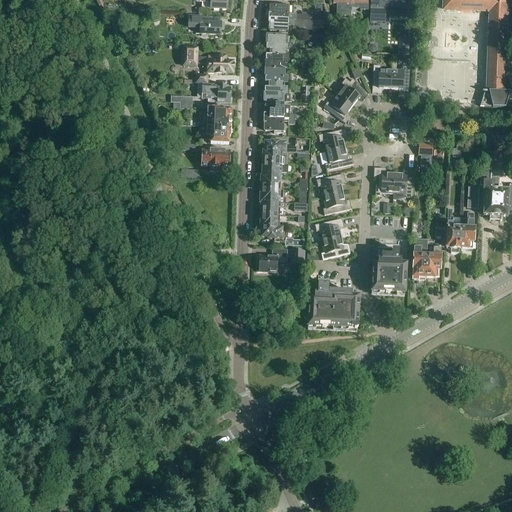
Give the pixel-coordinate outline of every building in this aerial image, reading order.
[(227,11),(227,0),(196,0),(196,1),(196,3),(208,4),(210,4),(210,10),(227,11)] [(336,17),(350,17),(350,9),(360,9),(360,10),(367,11),(367,0),(333,0),(333,5),(334,5),(337,5),(336,17)] [(370,0),(370,23),(385,23),(385,9),(409,9),(409,0),(370,0)] [(484,94),(480,108),(511,109),(511,93),(511,94),(511,80),(511,79),(511,1),(506,2),(504,0),(443,0),(444,11),(485,12),(490,17),(487,93),(482,93),(484,94)] [(268,15),(268,20),(311,22),(312,15),(301,14),(301,17),(294,16),(293,20),(288,20),(288,15),(293,16),(293,8),(288,8),(288,7),(279,6),(279,8),(270,8),(270,15),(268,15)] [(188,29),(200,30),(200,36),(220,37),(220,30),(223,30),(224,26),(220,26),(220,24),(213,24),(214,19),(189,18),(188,29)] [(311,22),(268,20),(268,25),(270,25),(269,32),(278,33),(278,35),(287,35),(287,27),(293,27),(293,30),(304,30),(304,28),(312,28),(312,22),(311,22)] [(266,51),(268,51),(276,51),(276,54),(278,54),(278,57),(288,58),(288,38),(267,37),(267,46),(266,46),(266,51)] [(355,41),(358,49),(365,47),(362,39),(355,41)] [(207,74),(232,74),(232,72),(233,70),(233,67),(233,65),(233,63),(225,63),(225,58),(216,57),(216,58),(208,58),(208,59),(196,59),(197,50),(183,49),(183,68),(196,68),(196,62),(207,62),(207,74)] [(266,62),(266,70),(287,71),(288,58),(278,57),(278,54),(276,54),(276,51),(268,51),(268,57),(265,57),(265,62),(266,62)] [(378,90),(390,91),(391,71),(380,71),(380,67),(373,67),(372,95),(378,95),(378,90)] [(391,71),(390,91),(402,91),(402,96),(408,97),(409,69),(403,69),(403,72),(391,71)] [(267,84),(267,89),(274,90),(274,87),(276,87),(276,84),(284,84),(284,85),(287,85),(287,71),(266,70),(265,79),(264,84),(267,84)] [(352,73),(356,81),(360,79),(357,71),(352,73)] [(207,85),(207,77),(196,76),(195,85),(207,85)] [(368,96),(355,82),(352,85),(345,80),(341,85),(344,87),(336,96),(352,108),(359,99),(363,102),(368,96)] [(274,90),(267,89),(264,89),(264,95),(265,95),(264,103),(291,104),(292,96),(290,96),(286,96),(286,90),(284,90),(284,85),(284,84),(276,84),(276,87),(274,87),(274,90)] [(208,100),(207,104),(217,104),(230,105),(230,103),(231,103),(232,95),(230,95),(230,89),(227,89),(227,87),(202,86),(202,92),(201,100),(208,100)] [(352,108),(336,96),(329,105),(327,104),(323,109),(345,126),(349,121),(345,118),(352,108)] [(263,115),(263,120),(283,121),(288,121),(294,121),(300,121),(301,117),(288,116),(288,109),(283,109),(283,107),(275,106),(274,108),(265,108),(265,116),(263,115)] [(207,116),(207,128),(231,129),(230,129),(231,123),(227,120),(228,118),(229,117),(230,117),(230,116),(231,116),(231,115),(231,114),(231,113),(230,113),(230,112),(229,112),(229,111),(228,111),(199,110),(198,116),(207,116)] [(283,121),(263,120),(263,125),(265,125),(265,133),(274,133),(274,135),(282,135),(283,121)] [(231,129),(207,128),(206,137),(200,137),(200,142),(210,142),(210,145),(228,146),(229,139),(230,139),(231,129)] [(322,143),(325,154),(344,150),(342,138),(346,137),(345,131),(318,137),(319,143),(322,143)] [(265,144),(264,153),(287,154),(288,155),(288,154),(296,155),(296,149),(285,148),(285,144),(271,143),(271,144),(265,144)] [(177,152),(195,153),(195,146),(178,145),(177,152)] [(431,158),(432,158),(433,145),(418,145),(418,157),(421,157),(421,158),(429,158),(431,158)] [(461,156),(462,151),(463,151),(463,146),(456,145),(456,150),(453,150),(452,156),(461,156)] [(434,158),(443,158),(444,146),(435,146),(434,158)] [(344,150),(325,154),(328,165),(325,166),(326,172),(353,166),(352,160),(347,161),(344,150)] [(224,153),(224,152),(210,152),(201,152),(200,168),(209,169),(209,173),(219,174),(219,169),(229,169),(230,153),(224,153)] [(263,164),(263,166),(287,167),(287,159),(286,159),(287,154),(264,153),(263,153),(263,159),(262,160),(262,163),(263,164)] [(421,157),(420,167),(431,167),(431,158),(429,158),(421,158),(421,157)] [(262,172),(262,178),(281,179),(281,173),(287,173),(287,167),(263,166),(262,167),(262,168),(262,171),(262,172)] [(381,195),(393,196),(394,176),(382,175),(382,170),(374,170),(373,183),(376,183),(375,198),(381,198),(381,195)] [(200,171),(181,171),(181,179),(200,180),(200,171)] [(394,176),(393,196),(405,196),(404,199),(413,200),(414,172),(406,171),(406,176),(394,176)] [(511,212),(511,186),(509,186),(508,192),(498,191),(498,179),(490,179),(491,172),(480,172),(479,188),(483,188),(482,203),(484,203),(483,217),(489,217),(489,222),(500,222),(501,218),(507,218),(508,213),(511,212)] [(320,188),(323,199),(342,194),(340,183),(344,182),(343,176),(316,182),(317,188),(320,188)] [(261,190),(261,191),(280,192),(281,179),(262,178),(261,178),(261,185),(260,186),(260,189),(261,190)] [(260,204),(261,204),(285,205),(285,195),(283,195),(283,192),(280,192),(261,191),(261,193),(260,194),(260,197),(260,198),(260,204)] [(342,194),(323,199),(326,210),(323,211),(324,217),(351,211),(350,205),(345,206),(342,194)] [(478,210),(479,198),(468,197),(467,210),(478,210)] [(261,216),(261,217),(279,218),(279,210),(286,210),(286,205),(285,205),(261,204),(261,210),(260,211),(260,214),(260,215),(261,216)] [(383,216),(392,216),(393,208),(384,207),(383,216)] [(459,250),(460,227),(460,221),(452,221),(453,218),(451,218),(452,212),(447,211),(446,250),(449,250),(449,251),(450,251),(450,255),(458,255),(458,251),(459,251),(459,250)] [(466,227),(460,227),(459,250),(472,251),(472,244),(473,244),(473,230),(474,215),(467,215),(466,227)] [(260,230),(261,230),(282,230),(282,225),(279,224),(279,218),(261,217),(261,218),(260,219),(260,222),(260,223),(260,230)] [(319,232),(321,244),(341,239),(338,227),(343,226),(341,220),(314,227),(316,233),(319,232)] [(282,230),(261,230),(261,239),(268,239),(268,240),(274,241),(274,244),(285,244),(285,248),(303,249),(303,242),(293,242),(293,241),(285,241),(286,232),(282,232),(282,230)] [(427,242),(426,257),(427,257),(426,266),(425,279),(434,280),(434,279),(438,279),(439,272),(440,258),(439,258),(440,245),(444,246),(444,232),(438,232),(438,234),(435,234),(435,243),(427,242)] [(341,239),(321,244),(324,255),(321,256),(323,262),(350,256),(348,250),(343,251),(341,239)] [(427,257),(426,257),(420,257),(421,242),(414,242),(412,271),(413,271),(412,281),(417,282),(417,281),(425,282),(425,279),(426,266),(427,257)] [(303,252),(272,251),(272,259),(259,259),(258,267),(257,267),(257,274),(262,274),(262,272),(271,273),(271,274),(277,274),(278,259),(289,260),(289,268),(302,268),(303,252)] [(372,261),(371,296),(404,298),(406,263),(397,262),(398,252),(385,252),(384,257),(381,257),(381,261),(372,261)] [(332,293),(332,287),(318,286),(317,296),(309,296),(308,311),(303,319),(308,322),(307,331),(357,333),(358,298),(351,298),(351,294),(332,293)]
